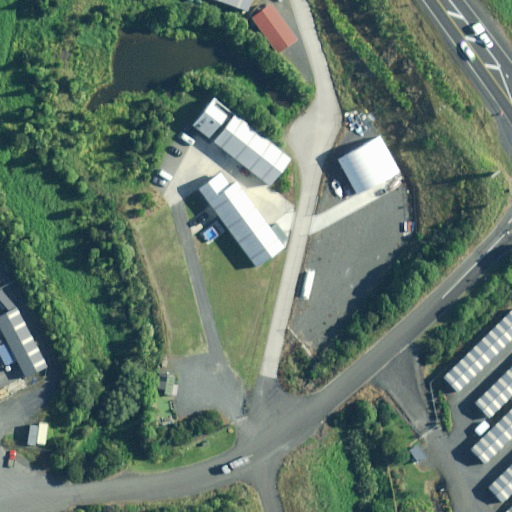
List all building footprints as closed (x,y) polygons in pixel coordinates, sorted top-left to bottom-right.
[(225,116),(208,103),(191,125),(208,138),(225,116)] [(232,113),(211,140),(269,186),(290,159),(232,113)] [(232,186),(222,171),(198,189),(256,268),(283,248),(235,183),(232,186)] [(47,367),(17,309),(0,317),(0,327),(26,378),(47,367)] [(511,311),(510,310),(442,377),(459,394),(511,341),(511,311)] [(511,366),(475,403),(491,419),(511,398),(511,366)] [(172,392),(174,373),(159,370),(154,395),(172,392)] [(511,407),(469,449),(486,466),(511,440),(511,407)] [(219,437),(215,412),(198,415),(199,419),(156,427),(160,448),(219,437)] [(427,458),(419,446),(410,451),(419,464),(427,458)] [(511,462),(488,486),(505,504),(511,497),(511,462)] [(511,511),(511,503),(502,511),(511,511)]
